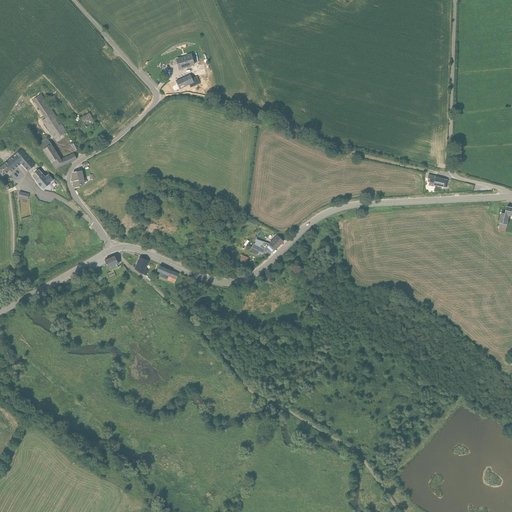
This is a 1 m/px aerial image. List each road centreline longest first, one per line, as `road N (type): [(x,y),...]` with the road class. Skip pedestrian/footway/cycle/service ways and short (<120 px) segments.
road 1 (tertiary): [(111,249),(135,248),(232,282),(257,273),(310,222),(338,208),(511,196)]
road 2 (track): [(397,511),(360,457),(248,389),(116,248)]
road 3 (unclassified): [(74,0),(157,95),(68,175),(111,249)]
road 4 (unclassified): [(455,0),(449,169),(511,193)]
road 5 (tertiary): [(0,312),(111,249)]
